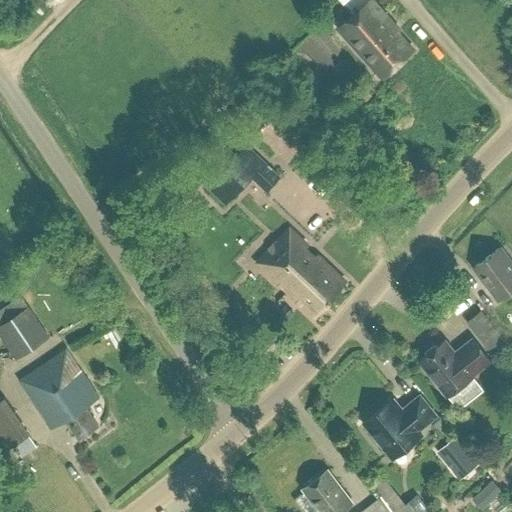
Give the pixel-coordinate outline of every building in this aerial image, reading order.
[(339,0),(347,8),(356,0),(339,0)] [(373,0),(371,0),(370,0),(356,0),(347,8),(353,16),(340,27),(383,76),(411,52),(390,28),(394,24),(373,0)] [(279,176),(246,142),(205,185),(224,204),(251,178),(263,191),(279,176)] [(257,261),(285,287),(316,254),(288,227),(257,261)] [(511,289),(511,266),(497,246),(474,264),(500,299),(511,289)] [(344,280),(316,254),(285,287),(313,314),(344,280)] [(49,334),(21,294),(0,307),(0,335),(15,358),(49,334)] [(481,308),(480,309),(465,321),(494,356),(510,344),(481,308)] [(442,338),(417,359),(447,395),(473,374),(471,372),(488,358),(471,336),(452,351),(442,338)] [(50,427),(64,418),(76,437),(97,423),(84,404),(97,395),(65,347),(18,379),(50,427)] [(391,395),(361,419),(390,457),(420,433),(418,429),(435,415),(420,395),(402,409),(391,395)] [(2,396),(0,396),(0,447),(2,451),(28,431),(2,396)] [(436,450),(459,478),(478,462),(455,434),(436,450)] [(327,468),(303,485),(321,511),(336,511),(351,502),(327,468)] [(415,494),(399,507),(402,511),(426,511),(429,510),(415,494)]
